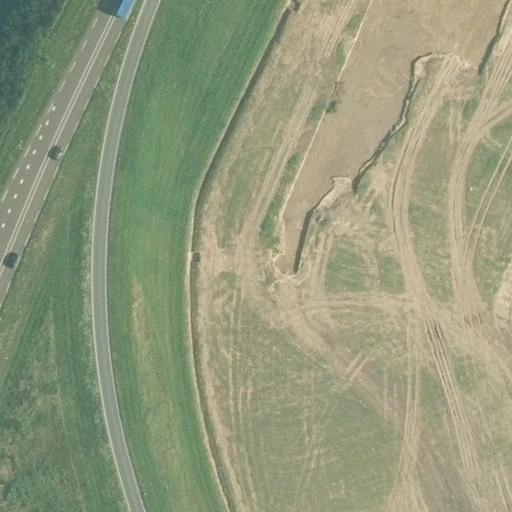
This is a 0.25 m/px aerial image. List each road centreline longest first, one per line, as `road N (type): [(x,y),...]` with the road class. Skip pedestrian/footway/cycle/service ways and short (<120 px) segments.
road 1 (primary): [(137,511),(102,359),(97,246),(108,146),(150,0)]
road 2 (primary): [(0,271),(124,0)]
road 3 (residential): [(321,462),(511,448)]
